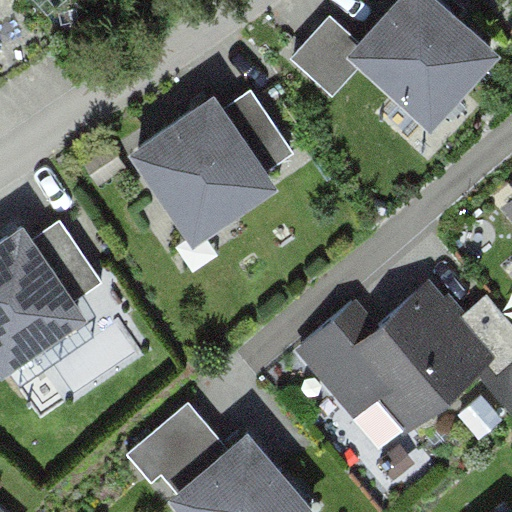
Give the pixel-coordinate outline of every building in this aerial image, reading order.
[(500,54),(436,0),(409,0),(355,64),(433,131),(500,54)] [(326,82),(359,46),(322,12),(289,49),(326,82)] [(277,149),(296,136),(250,68),(231,80),(277,149)] [(220,100),(134,160),(199,253),(285,194),(220,100)] [(24,228),(0,243),(0,351),(6,360),(81,310),(73,298),(104,277),(64,218),(32,240),(24,228)] [(462,327),(427,285),(379,327),(354,298),(302,343),(358,409),(382,389),(410,421),(486,357),(499,372),(511,361),(511,324),(491,301),(462,327)] [(163,468),(199,511),(309,511),(313,509),(250,435),(233,449),(190,399),(129,450),(151,477),(163,468)]
